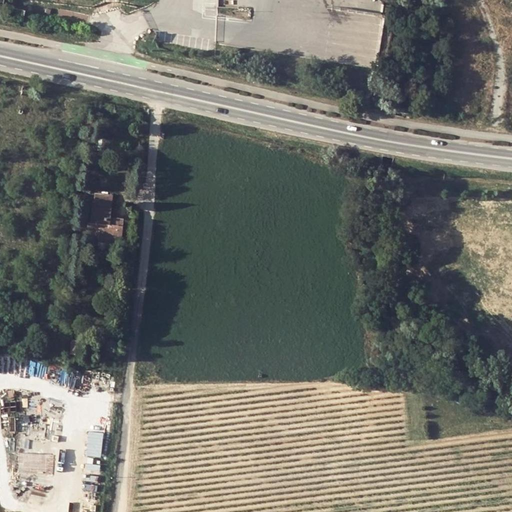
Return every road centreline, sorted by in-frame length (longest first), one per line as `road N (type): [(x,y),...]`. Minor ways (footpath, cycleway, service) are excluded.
road 1 (secondary): [(511,159),(310,126),(0,57)]
road 2 (track): [(160,93),(115,511)]
